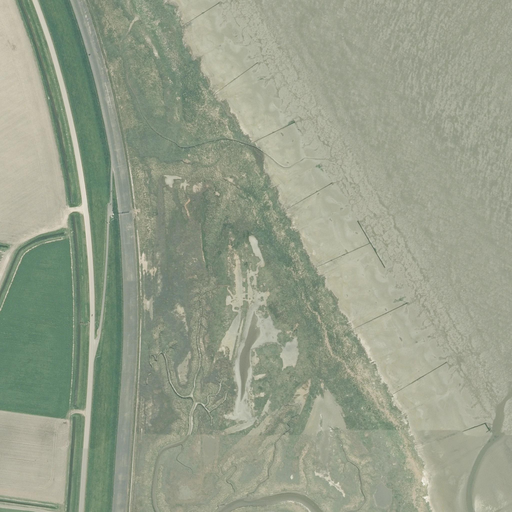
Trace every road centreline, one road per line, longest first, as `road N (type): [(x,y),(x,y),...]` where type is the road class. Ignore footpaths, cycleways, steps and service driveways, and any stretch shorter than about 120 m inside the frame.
road 1 (unclassified): [(81,511),(91,360),(88,240),(70,118),(34,0)]
road 2 (track): [(113,160),(128,341),(116,511)]
